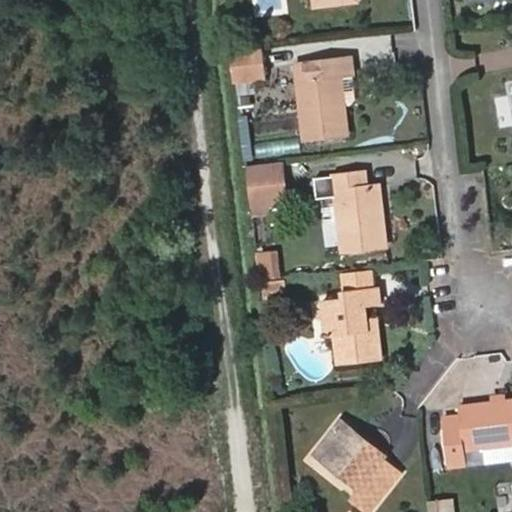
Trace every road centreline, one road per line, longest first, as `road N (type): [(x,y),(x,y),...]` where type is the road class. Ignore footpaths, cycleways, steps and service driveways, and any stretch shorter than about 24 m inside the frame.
road 1 (track): [(187,0),(252,511)]
road 2 (residential): [(425,0),(452,226),(472,299),(511,294)]
